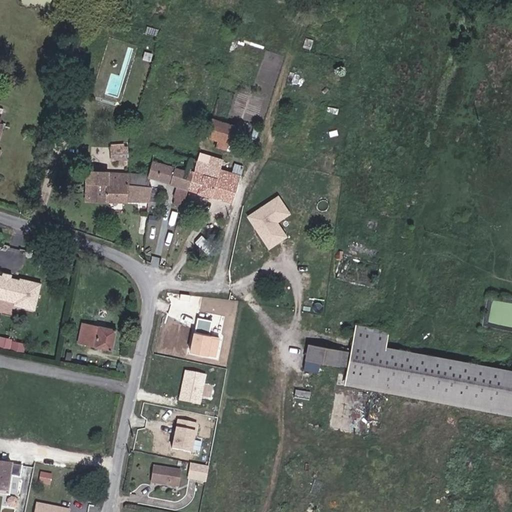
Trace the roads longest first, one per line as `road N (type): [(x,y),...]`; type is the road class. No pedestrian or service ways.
road 1 (residential): [(0,219),(140,267),(150,320),(110,511)]
road 2 (unknown): [(260,511),(289,381),(270,329),(236,290),(168,283),(145,295)]
road 3 (unknown): [(0,446),(120,466)]
